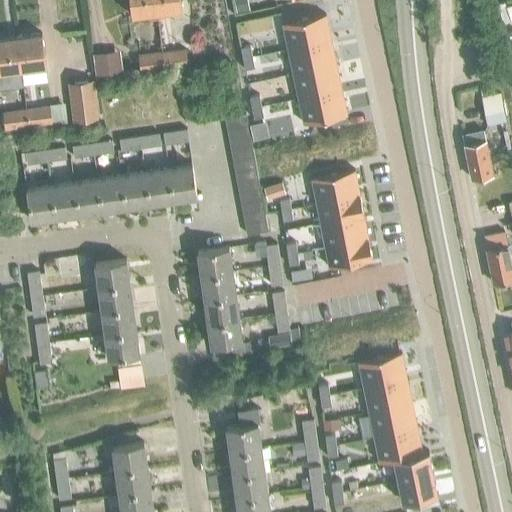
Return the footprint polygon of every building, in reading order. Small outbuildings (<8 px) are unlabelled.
[(154,12),(152,0),(127,0),(129,16),(154,12)] [(177,0),(152,0),(154,12),(179,9),(177,0)] [(246,0),(233,0),(236,12),(249,10),(246,0)] [(331,39),(325,14),(282,23),(288,48),(331,39)] [(41,32),(16,35),(21,68),(45,66),(41,32)] [(0,70),(21,68),(16,35),(0,37),(0,70)] [(336,63),(331,39),(288,48),(293,73),(336,63)] [(186,48),(159,51),(161,70),(189,67),(186,48)] [(161,70),(159,51),(139,54),(141,73),(161,70)] [(341,88),(336,63),(293,73),(298,97),(341,88)] [(99,118),(94,79),(68,82),(73,122),(99,118)] [(481,95),(495,93),(493,84),(480,87),(481,95)] [(347,114),(341,88),(298,97),(304,123),(347,114)] [(482,100),(486,124),(507,121),(503,96),(482,100)] [(50,105),(26,107),(29,130),(53,127),(50,105)] [(29,130),(26,107),(3,110),(5,133),(29,130)] [(224,117),(226,128),(246,124),(244,114),(224,117)] [(228,139),(248,135),(246,124),(226,128),(228,139)] [(161,132),(163,143),(187,140),(185,129),(161,132)] [(461,134),(471,177),(491,173),(482,129),(461,134)] [(159,132),(138,135),(140,147),(161,144),(159,132)] [(140,147),(138,135),(119,137),(121,150),(140,147)] [(228,139),(230,149),(250,145),(248,135),(228,139)] [(112,139),(93,142),(95,154),(114,151),(112,139)] [(95,154),(93,142),(73,144),(75,157),(95,154)] [(65,145),(47,148),(49,160),(67,158),(65,145)] [(232,160),(252,156),(250,145),(230,149),(232,160)] [(49,160),(47,148),(25,151),(27,163),(49,160)] [(234,170),(254,166),(252,156),(232,160),(234,170)] [(191,164),(166,168),(174,198),(195,195),(191,164)] [(235,181),(256,177),(254,166),(234,170),(235,181)] [(166,168),(143,171),(147,202),(174,198),(166,168)] [(359,194),(354,169),(311,178),(316,203),(359,194)] [(143,171),(121,174),(127,205),(147,202),(143,171)] [(121,174),(98,178),(104,208),(127,205),(121,174)] [(237,191),(258,188),(256,177),(235,181),(237,191)] [(98,178),(75,181),(79,212),(104,208),(98,178)] [(75,181),(52,184),(55,215),(79,212),(75,181)] [(282,181),(264,186),(267,198),(285,193),(282,181)] [(55,215),(52,184),(25,188),(30,219),(55,215)] [(239,202),(260,198),(258,188),(237,191),(239,202)] [(364,216),(359,194),(316,203),(321,224),(364,216)] [(241,212),(262,209),(260,198),(239,202),(241,212)] [(243,223),(264,219),(262,209),(241,212),(243,223)] [(368,238),(364,216),(321,224),(325,247),(368,238)] [(266,229),(264,219),(243,223),(245,233),(266,229)] [(483,237),(493,282),(511,277),(511,269),(504,233),(483,237)] [(372,258),(368,238),(325,247),(329,266),(372,258)] [(265,244),(268,267),(281,265),(278,243),(265,244)] [(196,250),(200,273),(232,272),(229,246),(196,250)] [(94,263),(97,286),(129,282),(125,258),(94,262),(94,263)] [(281,265),(268,267),(271,284),(283,283),(281,265)] [(27,271),(30,296),(41,294),(38,270),(27,271)] [(200,273),(203,297),(235,293),(232,272),(200,273)] [(97,286),(101,310),(132,306),(129,282),(97,286)] [(272,292),(275,312),(287,310),(285,290),(272,292)] [(203,297),(207,321),(239,317),(235,293),(203,297)] [(33,315),(34,319),(45,317),(44,313),(41,294),(30,296),(33,315)] [(101,310),(104,333),(135,330),(132,306),(101,310)] [(287,310),(275,312),(279,334),(291,332),(287,310)] [(239,317),(207,321),(210,345),(242,340),(239,317)] [(46,322),(35,323),(37,343),(49,341),(48,335),(46,322)] [(135,330),(104,333),(107,357),(139,353),(135,330)] [(511,331),(503,333),(510,365),(511,364),(511,331)] [(406,378),(401,352),(358,361),(363,387),(406,378)] [(411,401),(406,378),(363,387),(368,410),(411,401)] [(120,380),(109,381),(110,389),(121,388),(120,380)] [(417,426),(411,401),(368,410),(374,435),(388,432),(417,426)] [(225,426),(229,451),(260,446),(256,422),(258,421),(256,407),(235,410),(237,424),(225,426)] [(301,419),(304,440),(317,439),(315,418),(301,419)] [(388,432),(374,435),(379,458),(393,455),(421,449),(417,426),(388,432)] [(317,439),(304,440),(306,453),(307,460),(319,458),(317,439)] [(304,440),(292,442),(294,455),(306,453),(304,440)] [(111,446),(115,470),(146,466),(143,442),(111,446)] [(229,451),(232,473),(263,468),(260,446),(229,451)] [(433,472),(428,448),(421,449),(393,455),(398,479),(433,472)] [(53,458),(56,478),(68,476),(65,457),(53,458)] [(346,458),(336,460),(337,469),(348,467),(346,458)] [(115,470),(118,494),(149,489),(146,466),(115,470)] [(302,488),(311,487),(311,486),(323,484),(321,466),(308,467),(310,477),(301,478),(302,488)] [(232,473),(236,496),(266,492),(263,468),(232,473)] [(437,490),(433,472),(398,479),(402,497),(437,490)] [(68,476),(56,478),(59,499),(71,497),(68,476)] [(311,486),(311,487),(314,507),(326,505),(323,484),(311,486)] [(118,494),(120,511),(152,511),(149,489),(118,494)] [(236,496),(237,511),(269,511),(266,492),(236,496)]
